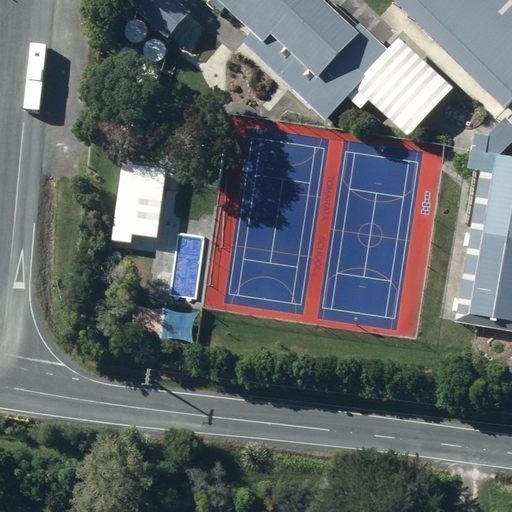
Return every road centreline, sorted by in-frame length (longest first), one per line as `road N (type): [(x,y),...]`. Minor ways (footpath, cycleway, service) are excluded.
road 1 (unclassified): [(511,453),(0,390)]
road 2 (unclassified): [(33,0),(0,363)]
